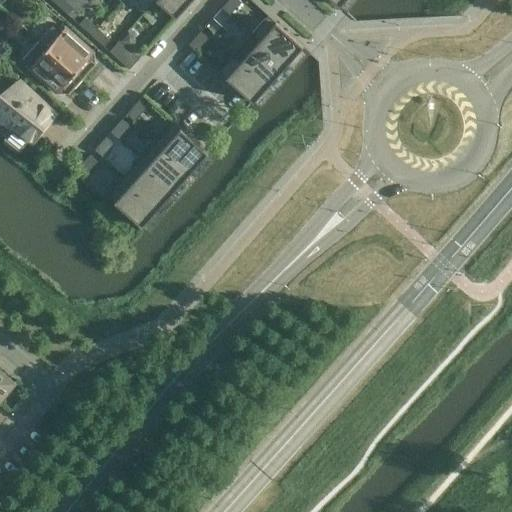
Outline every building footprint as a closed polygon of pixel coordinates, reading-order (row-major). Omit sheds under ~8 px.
[(74,7),(66,0),(57,0),(55,2),(68,13),(74,7)] [(156,0),(175,16),(189,0),(156,0)] [(240,1),(239,0),(227,0),(221,7),(229,14),(240,1)] [(217,12),(205,25),(213,32),(224,19),(217,12)] [(302,45),(268,14),(251,33),(285,64),(302,45)] [(84,16),(79,23),(91,34),(97,27),(84,16)] [(52,25),(39,40),(82,79),(83,78),(83,77),(95,64),(88,57),(93,51),(65,26),(60,32),(52,25)] [(110,38),(97,27),(91,34),(104,45),(110,38)] [(189,43),(189,44),(196,50),(208,37),(200,30),(189,43)] [(285,64),(251,33),(250,34),(258,40),(242,58),(269,82),(285,64)] [(82,79),(39,40),(21,61),(56,92),(61,87),(68,93),(81,79),(82,80),(82,79)] [(138,57),(119,40),(109,51),(129,68),(138,57)] [(269,82),(242,58),(235,51),(218,70),(252,100),(269,82)] [(42,105),(44,103),(18,83),(0,104),(0,113),(33,139),(53,114),(42,105)] [(137,100),(126,113),(134,120),(145,107),(137,100)] [(122,118),(110,131),(118,138),(129,125),(122,118)] [(190,170),(206,151),(172,121),(155,139),(190,170)] [(105,136),(94,149),(102,156),(113,143),(105,136)] [(190,170),(155,139),(139,157),(173,188),(190,170)] [(89,154),(78,167),(86,174),(97,161),(89,154)] [(173,188),(139,157),(123,175),(157,206),(173,188)] [(157,206),(123,175),(106,194),(140,225),(157,206)] [(0,399),(14,382),(0,370),(0,399)] [(224,427),(206,411),(206,412),(199,419),(200,419),(218,434),(224,427)]
